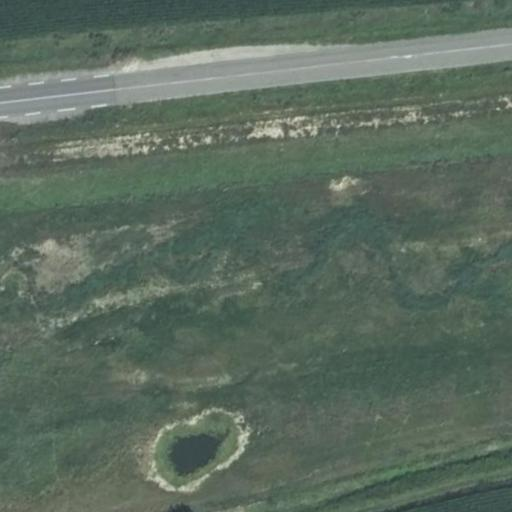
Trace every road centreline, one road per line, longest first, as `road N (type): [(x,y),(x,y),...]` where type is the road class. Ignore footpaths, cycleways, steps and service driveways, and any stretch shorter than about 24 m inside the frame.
road 1 (tertiary): [(511,43),(0,101)]
road 2 (track): [(360,511),(511,473)]
